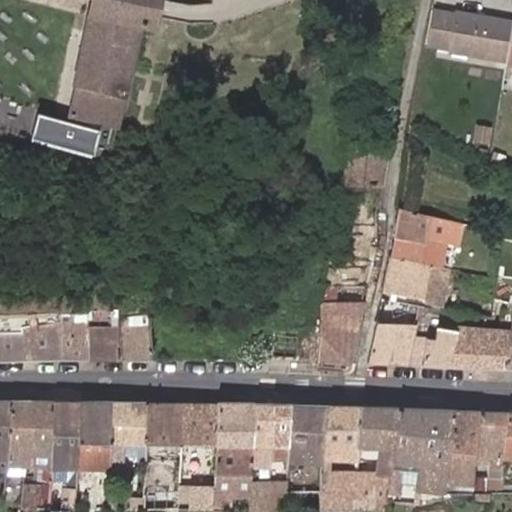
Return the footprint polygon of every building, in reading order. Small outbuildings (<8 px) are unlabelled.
[(99,0),(73,124),(92,128),(91,133),(43,123),(38,145),(44,148),(46,148),(48,149),(100,161),(105,136),(103,136),(104,131),(122,135),(143,37),(158,40),(165,9),(166,0),(99,0)] [(511,27),(511,21),(455,12),(455,14),(432,11),(427,45),(450,49),(449,52),(506,62),(511,27)] [(347,107),(343,138),(358,141),(362,109),(347,107)] [(489,144),(492,126),(476,123),(472,141),(489,144)] [(358,141),(343,138),(338,179),(380,185),(385,145),(358,141)] [(434,212),(400,207),(394,235),(429,240),(434,212)] [(481,220),(434,212),(429,240),(476,246),(479,228),(481,220)] [(429,240),(394,235),(390,255),(426,259),(429,240)] [(387,289),(386,297),(392,297),(402,298),(404,291),(434,295),(440,260),(426,259),(390,255),(383,289),(387,289)] [(391,306),(400,307),(402,298),(392,297),(391,306)] [(361,301),(319,298),(318,324),(316,359),(316,365),(345,366),(361,301)] [(90,315),(61,314),(61,328),(61,358),(89,358),(90,320),(90,315)] [(409,363),(451,364),(460,321),(461,315),(452,315),(451,323),(418,322),(409,363)] [(89,358),(119,358),(119,320),(90,320),(89,358)] [(119,358),(151,358),(152,321),(119,320),(119,358)] [(367,362),(389,363),(397,322),(376,321),(367,362)] [(478,365),(489,322),(460,321),(451,364),(478,365)] [(397,322),(389,363),(409,363),(418,322),(397,322)] [(511,336),(511,323),(489,322),(478,365),(506,366),(511,336)] [(0,358),(32,358),(31,328),(0,328),(0,358)] [(32,358),(61,358),(61,328),(31,328),(32,358)] [(21,400),(1,400),(0,468),(21,468),(21,400)] [(43,401),(21,400),(21,468),(42,468),(43,401)] [(71,401),(43,401),(42,468),(42,483),(70,484),(70,481),(71,401)] [(113,482),(113,401),(71,401),(70,481),(113,482)] [(146,402),(113,401),(113,482),(125,482),(125,463),(126,443),(138,443),(137,463),(145,464),(146,443),(146,402)] [(180,402),(146,402),(146,443),(180,443),(180,402)] [(215,403),(180,402),(180,443),(215,444),(215,403)] [(252,404),(215,403),(215,444),(215,473),(251,474),(251,468),(252,404)] [(271,404),(252,404),(251,468),(257,468),(257,466),(263,466),(263,455),(270,454),(270,445),(271,404)] [(292,404),(271,404),(270,445),(291,445),(292,404)] [(330,405),(292,404),(291,445),(291,457),(291,462),(326,463),(327,456),(330,405)] [(363,406),(330,405),(327,456),(341,458),(359,459),(363,406)] [(402,407),(363,406),(359,459),(358,476),(356,511),(388,511),(393,495),(397,479),(402,407)] [(456,409),(402,407),(397,479),(393,495),(398,496),(409,497),(412,478),(412,464),(426,464),(425,485),(453,486),(453,478),(456,409)] [(480,410),(456,409),(453,478),(470,479),(471,460),(479,460),(480,410)] [(495,411),(480,410),(479,460),(493,460),(493,452),(495,411)] [(509,411),(495,411),(493,452),(508,453),(508,444),(509,411)] [(125,463),(137,463),(138,443),(126,443),(125,463)] [(270,454),(270,457),(291,457),(291,445),(270,445),(270,454)] [(340,475),(358,476),(359,459),(341,458),(340,475)] [(215,473),(215,484),(214,507),(223,507),(250,508),(251,480),(251,474),(215,473)] [(340,475),(325,474),(325,487),(323,511),(329,511),(356,511),(358,476),(340,475)] [(478,475),(478,486),(492,487),(492,475),(478,475)] [(258,480),(251,480),(250,508),(269,509),(270,480),(258,480)] [(290,481),(270,480),(269,509),(290,509),(290,486),(290,481)] [(215,484),(179,483),(179,507),(214,507),(215,484)] [(167,486),(145,486),(145,506),(167,506),(167,486)] [(325,487),(290,486),(290,509),(323,511),(325,487)] [(42,490),(21,490),(21,504),(42,504),(42,490)]
